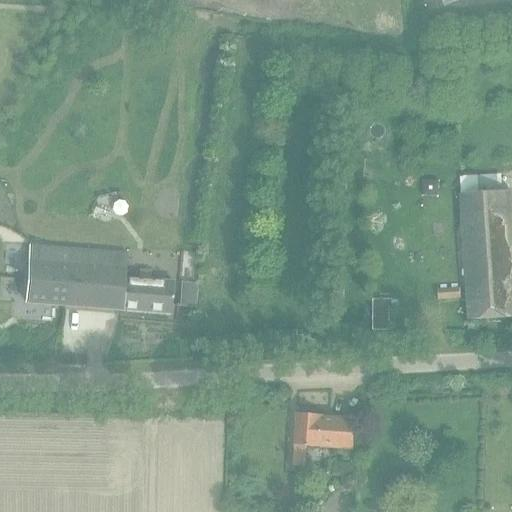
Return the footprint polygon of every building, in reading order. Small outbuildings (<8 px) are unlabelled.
[(511,215),(509,170),(458,173),(467,320),(511,317),(511,215)] [(170,312),(172,282),(130,279),(131,268),(125,268),(127,237),(117,236),(115,252),(29,245),(24,300),(170,312)] [(180,282),(179,305),(195,306),(197,283),(180,282)] [(392,298),(372,298),(372,329),(389,329),(389,306),(392,307),(392,298)] [(354,450),(356,420),(324,418),(324,414),(294,412),(292,445),(294,446),(293,466),(305,466),(306,447),(354,450)]
